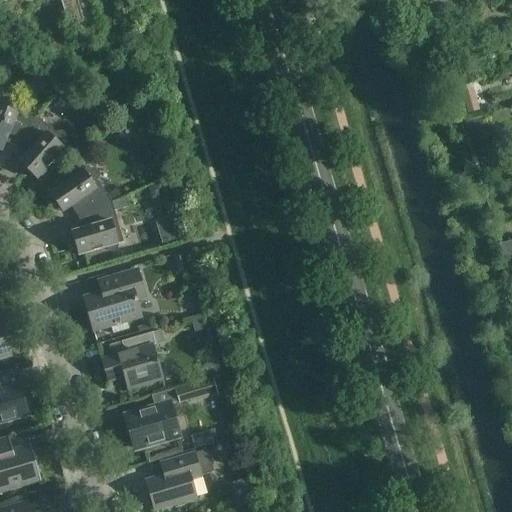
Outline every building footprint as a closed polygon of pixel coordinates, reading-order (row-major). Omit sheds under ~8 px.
[(28,0),(62,0),(63,0),(71,26),(80,31),(93,27),(84,0),(10,0),(8,4),(0,6),(0,32),(0,33),(20,27),(16,14),(23,2),(28,0)] [(450,35),(454,50),(455,53),(473,48),(469,30),(450,35)] [(126,96),(117,106),(127,115),(136,105),(126,96)] [(2,102),(0,105),(0,151),(1,152),(5,143),(16,148),(36,117),(12,106),(12,105),(12,104),(12,102),(11,101),(10,100),(9,99),(8,99),(7,99),(6,99),(4,99),(3,100),(2,101),(2,102)] [(16,148),(25,156),(19,164),(23,167),(22,168),(22,170),(21,171),(21,172),(22,173),(22,174),(23,175),(24,176),(25,176),(27,177),(28,177),(29,176),(30,176),(31,175),(37,180),(63,150),(60,146),(64,142),(65,141),(65,140),(65,138),(65,137),(65,136),(64,135),(63,134),(62,133),(60,133),(59,133),(58,133),(57,134),(56,135),(36,117),(16,148)] [(464,124),(467,136),(483,131),(480,119),(464,124)] [(491,173),(511,168),(511,167),(508,150),(487,155),(491,173)] [(90,171),(85,174),(82,170),(49,193),(53,199),(52,200),(51,201),(51,202),(50,204),(50,205),(51,206),(51,207),(52,208),(53,209),(54,209),(56,210),(57,210),(58,209),(59,209),(62,213),(71,208),(78,218),(111,202),(121,197),(117,189),(105,194),(96,180),(97,179),(97,178),(98,177),(98,176),(98,174),(97,173),(97,172),(96,171),(95,170),(93,170),(92,170),(91,170),(90,171)] [(159,184),(148,188),(151,198),(155,199),(163,197),(159,184)] [(111,202),(78,218),(81,230),(71,233),(73,238),(72,239),(71,239),(70,240),(69,241),(69,243),(69,244),(69,245),(70,246),(70,247),(71,248),(72,249),(74,249),(75,249),(76,249),(78,256),(106,248),(107,249),(107,250),(108,251),(109,251),(110,252),(112,252),(114,251),(115,251),(116,250),(117,248),(117,247),(117,246),(117,245),(116,240),(120,233),(114,212),(130,207),(127,198),(111,203),(111,202)] [(498,242),(502,255),(511,252),(511,240),(511,238),(498,242)] [(83,299),(92,329),(93,332),(110,327),(125,323),(140,318),(135,300),(145,298),(137,271),(98,282),(101,294),(83,299)] [(0,359),(10,356),(0,323),(0,359)] [(127,331),(125,323),(110,327),(112,335),(127,331)] [(121,342),(124,354),(101,361),(107,383),(124,378),(127,390),(162,380),(152,346),(155,345),(151,333),(121,342)] [(199,400),(215,395),(211,379),(195,384),(199,400)] [(0,423),(27,416),(19,386),(0,391),(0,423)] [(178,436),(168,406),(178,403),(174,390),(151,397),(154,410),(126,418),(135,449),(178,436)] [(230,437),(237,436),(234,424),(233,424),(227,426),(230,437)] [(38,480),(28,448),(10,453),(7,440),(0,442),(0,491),(7,490),(10,491),(20,488),(22,485),(38,480)] [(163,477),(145,482),(154,511),(195,499),(190,480),(213,473),(206,451),(160,464),(163,477)] [(36,511),(33,501),(23,504),(0,510),(0,511),(47,511),(45,511),(36,511)]
